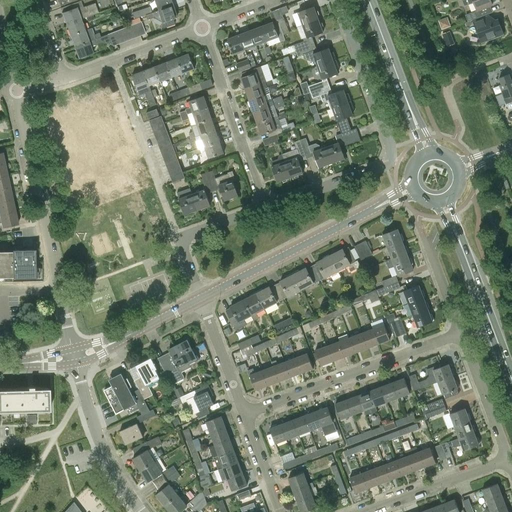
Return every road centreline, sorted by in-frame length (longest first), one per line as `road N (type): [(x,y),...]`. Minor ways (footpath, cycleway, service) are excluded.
road 1 (residential): [(337,0),(387,158),(265,205)]
road 2 (tertiary): [(200,297),(416,187)]
road 3 (residential): [(246,414),(462,332)]
road 4 (residential): [(58,291),(15,90)]
road 5 (primary): [(511,379),(444,198)]
road 6 (residential): [(202,26),(265,205)]
road 7 (residential): [(116,61),(179,237)]
road 8 (residential): [(143,511),(117,476),(75,357)]
road 9 (primary): [(428,157),(370,0)]
road 10 (residential): [(363,511),(509,461)]
road 11 (tertiary): [(75,357),(200,297)]
road 12 (residential): [(509,461),(462,332)]
road 13 (residential): [(246,414),(200,297)]
